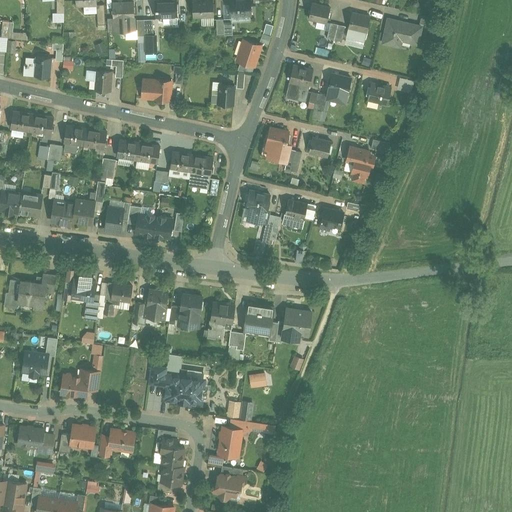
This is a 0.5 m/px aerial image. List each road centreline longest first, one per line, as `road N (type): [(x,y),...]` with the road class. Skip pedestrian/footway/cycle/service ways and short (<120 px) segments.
road 1 (unclassified): [(212,263),(338,279),(511,261)]
road 2 (residential): [(190,511),(199,436),(186,425),(0,407)]
road 3 (residential): [(0,77),(245,142)]
road 4 (unclassified): [(0,238),(212,263)]
